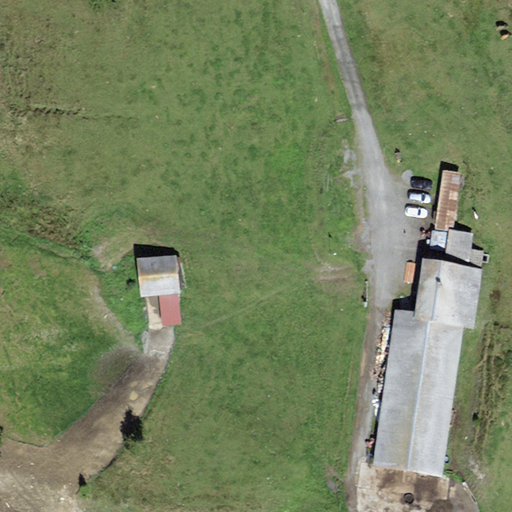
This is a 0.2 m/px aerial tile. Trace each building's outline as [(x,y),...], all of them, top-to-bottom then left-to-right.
[(459,173),(443,171),(435,228),(450,230),(459,173)] [(473,235),(450,230),(444,263),(466,268),(467,265),(473,235)] [(178,253),(140,259),(146,299),(185,292),(178,253)] [(444,263),(422,259),(416,313),(415,319),(463,327),(474,329),(481,270),(466,268),(444,263)] [(148,300),(150,328),(162,327),(160,299),(148,300)] [(441,478),(463,327),(415,319),(416,313),(394,310),(373,466),(441,478)]
